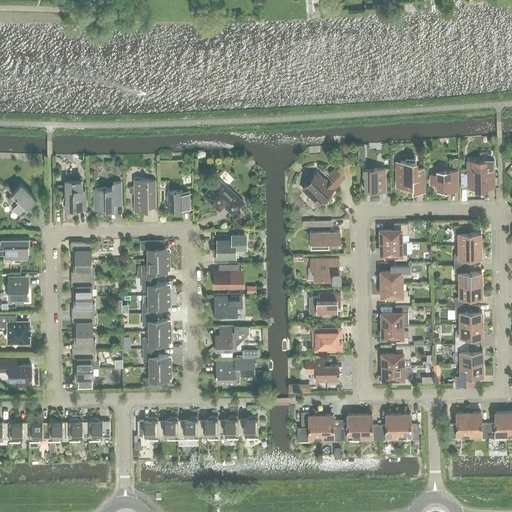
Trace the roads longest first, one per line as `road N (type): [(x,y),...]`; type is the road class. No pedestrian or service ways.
road 1 (residential): [(363,396),(360,211),(500,210),(502,393)]
road 2 (residential): [(53,401),(50,233),(190,231),(192,398)]
